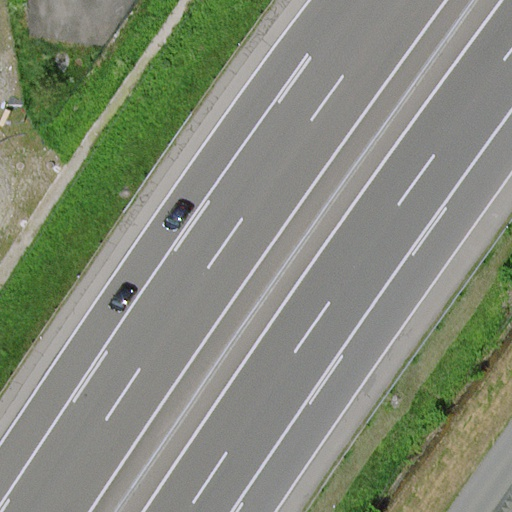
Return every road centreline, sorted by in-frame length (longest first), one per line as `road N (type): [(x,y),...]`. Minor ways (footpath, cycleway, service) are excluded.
road 1 (motorway): [(189,511),(511,57)]
road 2 (motorway): [(394,0),(96,427)]
